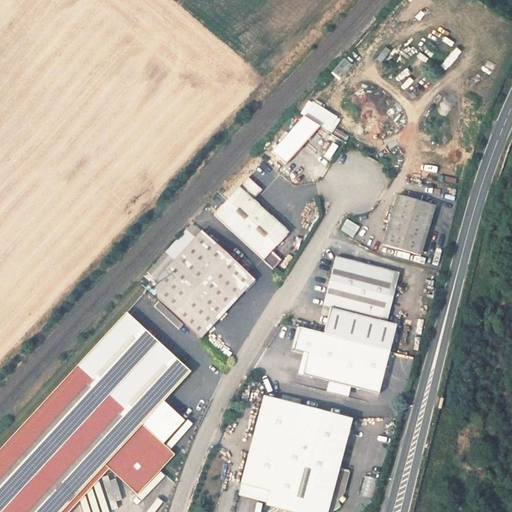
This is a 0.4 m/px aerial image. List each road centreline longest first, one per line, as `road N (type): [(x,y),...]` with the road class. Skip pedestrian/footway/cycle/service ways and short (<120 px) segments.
road 1 (secondary): [(511,111),(472,223),(396,511)]
road 2 (unclassified): [(177,511),(236,371),(354,180)]
